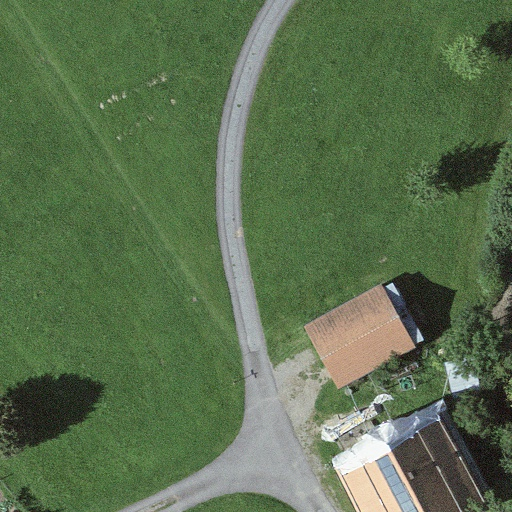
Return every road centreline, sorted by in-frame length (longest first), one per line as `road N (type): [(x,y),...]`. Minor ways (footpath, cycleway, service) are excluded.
road 1 (track): [(281,447),(242,297),(232,142),(268,20),(285,0)]
road 2 (track): [(281,447),(145,511)]
